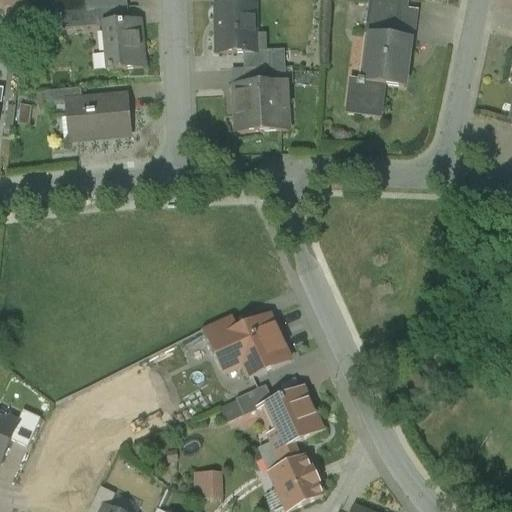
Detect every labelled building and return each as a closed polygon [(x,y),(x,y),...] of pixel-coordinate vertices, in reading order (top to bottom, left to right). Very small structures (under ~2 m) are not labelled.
[(7,0),(7,2),(6,8),(29,11),(30,0),(7,0)] [(126,0),(62,0),(55,1),(57,19),(61,18),(89,14),(128,10),(126,0)] [(405,4),(374,0),(370,0),(365,40),(371,41),(371,39),(391,42),(393,29),(413,31),(414,18),(404,17),(405,4)] [(254,39),(254,9),(218,10),(219,57),(244,57),(251,57),(251,55),(250,39),(254,39)] [(89,14),(61,18),(63,33),(98,30),(98,28),(104,28),(129,25),(128,10),(89,14)] [(129,25),(104,28),(109,75),(143,71),(139,24),(129,25)] [(413,31),(393,29),(391,42),(411,44),(413,31)] [(391,42),(371,39),(371,41),(365,85),(356,84),(355,88),(359,89),(355,116),(347,115),(347,116),(381,121),(385,89),(405,92),(411,44),(391,42)] [(285,54),(251,55),(251,57),(244,57),(244,73),(285,71),(285,54)] [(285,71),(244,73),(245,88),(276,87),(276,89),(286,89),(288,89),(288,88),(286,87),(285,71)] [(245,88),(236,89),(237,136),(288,134),(286,89),(276,89),(276,87),(245,88)] [(81,92),(46,95),(47,108),(67,106),(66,105),(83,104),(81,92)] [(83,104),(66,105),(67,106),(70,144),(131,138),(127,99),(83,104)] [(270,319),(237,334),(230,320),(201,333),(213,359),(217,358),(225,377),(244,369),(249,382),(290,363),(270,319)] [(422,389),(416,378),(400,388),(407,399),(422,389)] [(266,389),(236,402),(244,420),(258,413),(258,412),(273,404),(266,389)] [(323,435),(302,391),(273,404),(258,412),(258,413),(263,411),(274,436),(271,437),(270,438),(278,455),(292,449),(323,435)] [(41,422),(23,414),(18,426),(19,427),(11,444),(28,451),(41,422)] [(18,426),(0,418),(0,467),(0,468),(11,444),(19,427),(18,426)] [(147,423),(122,434),(129,451),(155,439),(147,423)] [(299,463),(292,449),(278,455),(284,470),(270,476),(286,511),(297,511),(314,504),(324,500),(317,487),(320,486),(314,473),(311,474),(305,460),(299,463)] [(199,503),(228,501),(227,473),(198,474),(199,503)]
